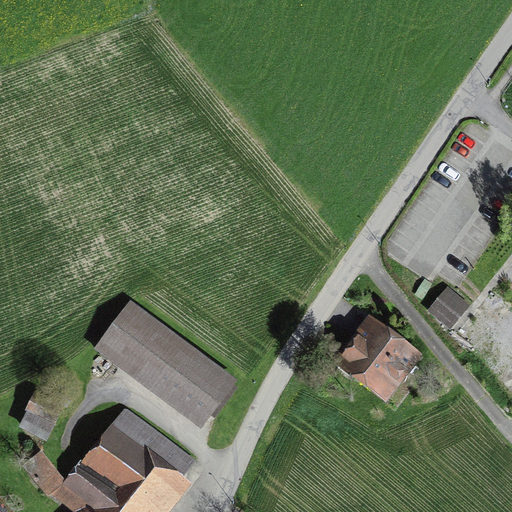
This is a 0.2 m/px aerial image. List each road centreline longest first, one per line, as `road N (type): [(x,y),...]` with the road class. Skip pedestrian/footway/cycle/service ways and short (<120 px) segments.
road 1 (residential): [(360,250),(267,398),(216,511)]
road 2 (residential): [(360,250),(511,434)]
road 3 (residential): [(463,97),(360,250)]
